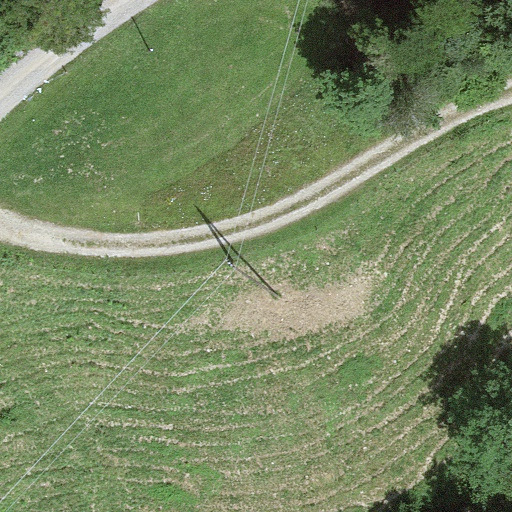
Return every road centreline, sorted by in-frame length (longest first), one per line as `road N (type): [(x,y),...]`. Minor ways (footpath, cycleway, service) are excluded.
road 1 (track): [(511,85),(270,219),(226,233),(113,245),(0,227)]
road 2 (track): [(130,0),(28,70),(0,99)]
